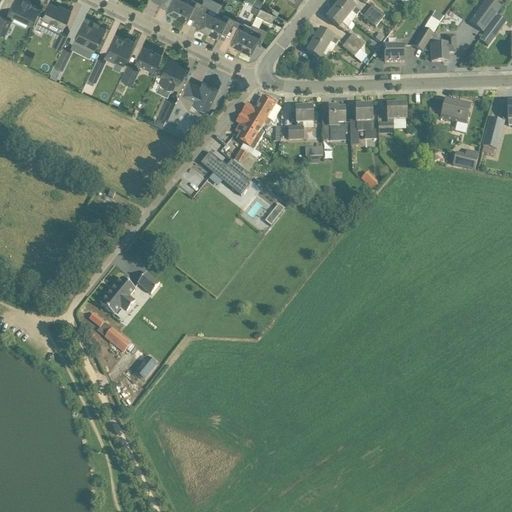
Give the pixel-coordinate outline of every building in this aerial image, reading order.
[(0,13),(0,31),(5,34),(11,21),(27,28),(37,6),(29,2),(30,0),(13,0),(9,10),(7,16),(0,13)] [(170,0),(166,10),(176,15),(183,0),(170,0)] [(196,15),(200,7),(202,3),(195,0),(194,0),(190,0),(189,2),(185,0),(183,0),(176,15),(186,20),(190,12),(196,15)] [(202,18),(198,26),(208,31),(221,5),(211,0),(210,0),(208,6),(202,3),(200,7),(196,15),(202,18)] [(341,0),(335,8),(339,11),(347,18),(352,12),(356,16),(360,12),(355,8),(345,0),(341,0)] [(490,0),(486,0),(470,23),(483,33),(501,8),(490,0)] [(60,31),(62,27),(70,10),(63,7),(62,9),(49,2),(47,7),(42,16),(40,15),(35,26),(45,30),(47,26),(59,31),(59,30),(60,31)] [(372,6),(368,12),(380,22),(385,16),(372,6)] [(275,14),(260,7),(256,14),(272,22),(275,14)] [(327,19),(339,28),(344,32),(347,28),(342,24),(347,18),(339,11),(335,8),(327,19)] [(380,22),(368,12),(363,18),(376,28),(380,22)] [(216,15),(208,31),(218,36),(223,28),(229,30),(232,23),(234,19),(228,16),(224,14),(222,18),(216,15)] [(488,47),(494,39),(506,23),(497,16),(479,40),(488,47)] [(85,17),(75,39),(74,41),(81,45),(94,51),(100,38),(102,38),(104,33),(103,31),(104,29),(93,23),(94,22),(85,17)] [(422,51),(433,34),(440,23),(431,18),(424,29),(414,46),(422,51)] [(240,47),(243,42),(249,30),(243,28),(244,24),(241,22),(234,19),(232,23),(238,26),(230,42),(240,47)] [(243,42),(240,47),(251,52),(256,42),(260,44),(266,31),(251,24),(249,30),(243,42)] [(52,45),(60,49),(67,34),(60,31),(59,30),(59,31),(52,45)] [(331,43),(336,46),(338,41),(333,38),(320,30),(314,41),(327,49),(331,43)] [(385,37),(380,33),(375,38),(380,43),(385,37)] [(105,55),(123,64),(134,41),(126,37),(125,39),(115,34),(105,55)] [(352,34),(347,41),(360,51),(365,45),(352,34)] [(455,53),(455,37),(446,37),(447,45),(432,45),(432,61),(447,61),(447,53),(455,53)] [(322,69),(326,63),(328,58),(323,55),(327,49),(314,41),(307,52),(314,57),(311,62),(322,69)] [(360,52),(360,51),(347,41),(342,47),(361,62),(365,56),(360,52)] [(373,51),(378,45),(373,41),(369,48),(373,51)] [(143,45),(141,50),(135,61),(136,61),(133,67),(128,64),(121,79),(132,84),(139,69),(138,69),(141,64),(153,70),(161,54),(143,45)] [(404,62),(404,52),(404,45),(385,46),(385,62),(404,62)] [(61,68),(62,69),(71,51),(64,47),(55,65),(61,68)] [(96,81),(106,61),(97,57),(88,77),(95,80),(96,81)] [(168,58),(160,75),(162,76),(159,81),(173,88),(175,82),(178,83),(185,68),(174,63),(175,61),(168,58)] [(55,65),(52,71),(59,74),(61,68),(55,65)] [(190,82),(184,94),(195,99),(193,103),(207,110),(218,88),(214,86),(213,85),(213,84),(212,84),(211,83),(210,83),(209,83),(208,83),(207,83),(203,81),(201,87),(190,82)] [(241,114),(263,127),(267,119),(273,123),(281,109),(276,105),(277,103),(271,99),(270,101),(262,97),(254,111),(246,106),(241,114)] [(175,102),(166,98),(158,116),(167,120),(175,102)] [(440,119),(467,126),(471,105),(445,99),(440,119)] [(387,105),(387,110),(388,125),(378,125),(379,135),(393,134),(393,130),(393,121),(405,121),(406,121),(406,105),(387,105)] [(365,132),(365,134),(374,134),(374,122),(372,122),(372,106),(356,106),(356,129),(350,130),(351,146),(359,145),(358,132),(365,132)] [(330,127),(345,126),(345,109),(338,109),(337,107),(329,107),(329,126),(322,126),(323,142),(330,141),(330,127)] [(303,140),(303,130),(303,123),(313,123),(313,108),(296,108),(296,124),(297,124),(297,128),(288,128),(289,140),(303,140)] [(263,127),(241,114),(236,123),(244,127),(236,140),(244,145),(234,161),(242,166),(241,168),(253,178),(258,182),(270,166),(261,159),(260,160),(258,159),(260,155),(254,151),(264,133),(260,131),(263,127)] [(482,146),(484,147),(494,149),(497,150),(501,134),(487,130),(482,146)] [(323,148),(306,148),(306,156),(323,156),(323,148)] [(452,166),(475,172),(479,154),(467,151),(465,156),(456,154),(452,166)] [(226,167),(209,153),(200,164),(240,197),(250,185),(248,184),(253,179),(231,161),(226,167)] [(374,190),(380,183),(366,173),(361,181),(374,190)] [(334,203),(335,188),(323,188),(323,203),(334,203)] [(271,213),(278,218),(284,209),(278,204),(271,213)] [(159,284),(145,273),(137,284),(151,294),(159,284)] [(135,290),(121,279),(100,305),(114,317),(120,310),(126,314),(135,303),(129,298),(135,290)] [(105,337),(124,353),(131,345),(112,329),(105,337)]
